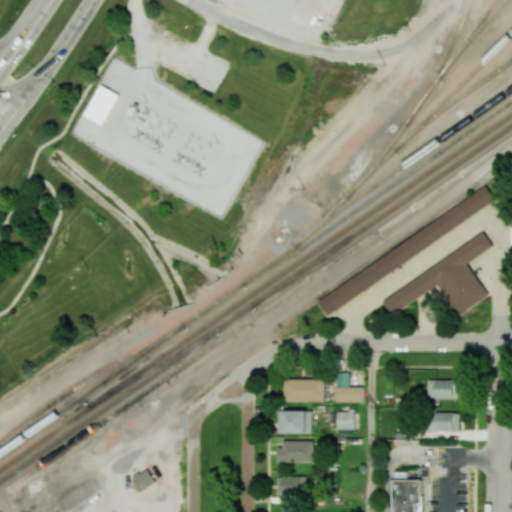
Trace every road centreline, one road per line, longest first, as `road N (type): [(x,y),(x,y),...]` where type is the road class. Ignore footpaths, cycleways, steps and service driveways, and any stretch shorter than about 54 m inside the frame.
road 1 (residential): [(246,375),(195,416),(194,511),(246,375)]
road 2 (residential): [(246,375),(277,353),(312,343),(511,342)]
road 3 (residential): [(501,511),(502,342)]
road 4 (primary): [(0,126),(93,0)]
